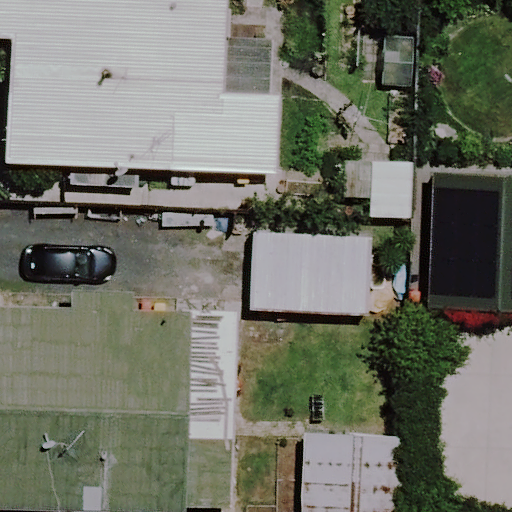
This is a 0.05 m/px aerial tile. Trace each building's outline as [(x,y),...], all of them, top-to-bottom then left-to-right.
[(0,0),(0,34),(12,35),(7,162),(282,172),(285,95),(222,93),(225,0),(0,0)] [(511,146),(437,146),(436,308),(511,308),(511,146)] [(368,316),(371,226),(257,221),(253,311),(368,316)] [(0,505),(229,511),(234,511),(240,312),(0,304),(0,505)] [(400,511),(408,444),(306,433),(297,511),(400,511)]
